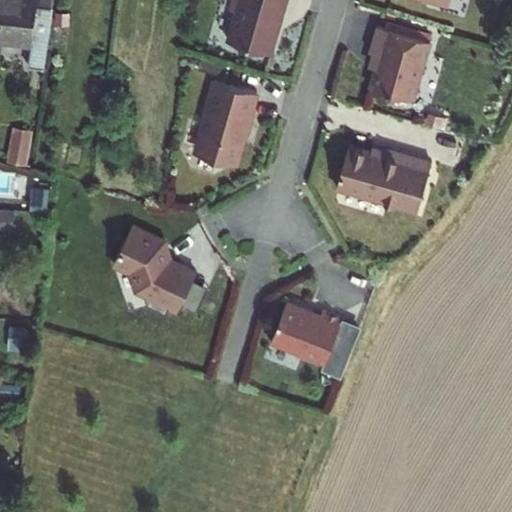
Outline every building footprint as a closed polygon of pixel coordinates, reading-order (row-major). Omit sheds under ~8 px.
[(1,0),(0,10),(0,36),(30,41),(28,60),(43,63),(51,3),(37,1),(37,0),(1,0)] [(241,14),(233,43),(254,49),(257,54),(261,55),(266,52),(276,55),(291,0),(239,0),(237,7),(241,14)] [(435,44),(383,28),(375,54),(378,55),(375,67),(381,69),(376,88),(419,101),(435,44)] [(203,151),(205,157),(237,166),(242,163),(250,137),(252,138),(258,119),(255,118),(262,95),(218,82),(209,116),(212,117),(203,151)] [(17,123),(11,158),(30,162),(36,126),(17,123)] [(388,158),(355,148),(342,190),(424,214),(438,165),(390,151),(388,158)] [(137,231),(119,268),(136,277),(143,298),(148,297),(154,310),(172,319),(176,310),(184,314),(187,308),(199,283),(202,276),(182,267),(181,268),(175,265),(168,245),(137,231)] [(214,291),(199,283),(187,308),(203,315),(214,291)] [(292,305),(276,346),(329,366),(327,372),(347,380),(367,330),(328,314),(326,319),(292,305)]
